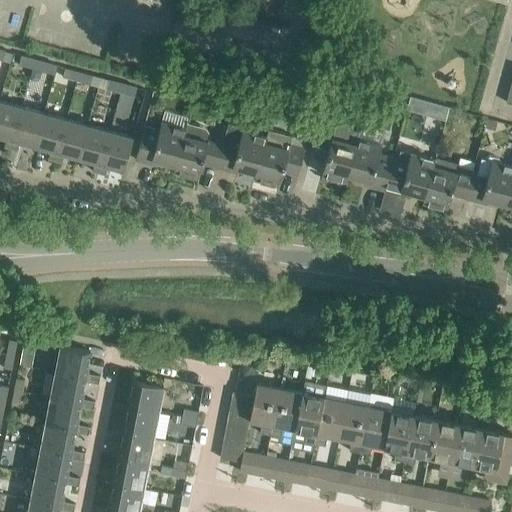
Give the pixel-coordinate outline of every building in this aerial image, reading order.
[(32,69),(35,59),(21,55),(18,65),(32,69)] [(47,72),(49,63),(35,59),(32,69),(41,71),(47,72)] [(76,81),(79,71),(65,67),(62,77),(76,81)] [(32,69),(30,76),(32,79),(36,80),(39,78),(41,71),(32,69)] [(91,85),(93,75),(79,71),(76,81),(91,85)] [(120,93),(123,83),(109,80),(106,89),(120,93)] [(327,82),(323,98),(333,101),(340,97),(342,87),(327,82)] [(134,97),(137,87),(123,83),(120,93),(134,97)] [(411,98),(408,110),(420,113),(423,101),(423,100),(411,97),(411,98)] [(11,148),(22,106),(0,100),(0,135),(6,137),(4,146),(11,148)] [(35,145),(44,112),(22,106),(11,148),(17,150),(20,141),(35,145)] [(55,160),(66,118),(44,112),(35,145),(50,149),(48,158),(55,160)] [(230,117),(227,128),(216,167),(232,171),(233,166),(256,173),(267,136),(243,130),(245,121),(230,117)] [(79,157),(88,124),(66,118),(55,160),(61,162),(64,153),(79,157)] [(174,171),(186,129),(161,122),(159,131),(144,127),(141,140),(135,159),(151,163),(152,159),(175,165),(173,171),(174,171)] [(216,167),(227,128),(223,126),(220,139),(212,137),(212,135),(207,127),(188,122),(186,129),(174,171),(198,177),(202,163),(216,167)] [(99,172),(110,130),(88,124),(79,157),(94,161),(92,170),(99,172)] [(345,181),(358,138),(357,138),(359,132),(335,124),(332,133),(318,129),(316,136),(311,156),(325,160),(321,174),(345,181)] [(297,175),(303,155),(305,148),(291,144),(293,136),(269,129),(267,136),(256,173),(254,178),(279,185),(283,171),(297,175)] [(124,169),(129,150),(133,137),(110,130),(99,172),(105,174),(108,165),(124,169)] [(384,190),(394,158),(379,154),(382,145),(358,138),(345,181),(346,181),(348,175),(370,181),(369,186),(384,190)] [(423,202),(435,159),(401,150),(398,159),(394,158),(384,190),(400,194),(401,190),(424,196),(422,202),(423,202)] [(504,210),(511,180),(511,166),(502,164),(500,159),(490,156),(487,159),(481,158),(477,172),(473,171),(466,198),(481,202),(482,198),(505,204),(503,210),(504,210)] [(466,198),(473,171),(470,170),(473,161),(460,158),(458,167),(456,172),(448,169),(449,165),(446,161),(436,158),(435,160),(435,159),(423,202),(447,209),(451,194),(466,198)] [(15,355),(17,341),(10,339),(7,354),(15,355)] [(61,345),(56,371),(85,377),(84,381),(99,383),(100,375),(86,373),(90,351),(61,345)] [(12,370),(15,355),(7,354),(4,368),(12,370)] [(307,367),(305,374),(311,375),(313,368),(313,365),(307,364),(307,367)] [(81,398),(84,381),(85,377),(56,371),(51,397),(80,402),(79,406),(94,409),(95,401),(81,398)] [(16,378),(14,390),(23,392),(26,380),(16,378)] [(133,379),(128,406),(158,411),(163,385),(133,379)] [(245,380),(243,393),(254,395),(257,383),(245,380)] [(270,435),(280,387),(257,383),(254,395),(250,420),(262,422),(260,433),(270,435)] [(0,399),(6,401),(9,386),(1,385),(0,388),(0,399)] [(295,429),(302,392),(280,387),(270,435),(281,437),(283,426),(295,429)] [(21,403),(23,392),(14,390),(12,402),(21,403)] [(248,428),(250,420),(254,395),(243,393),(233,391),(226,424),(248,428)] [(315,444),(324,396),(302,392),(295,429),(307,431),(305,442),(315,444)] [(339,438),(347,401),(324,396),(315,444),(325,446),(327,435),(339,438)] [(76,424),(79,406),(80,402),(51,397),(46,422),(75,428),(75,432),(89,434),(90,426),(76,424)] [(360,452),(369,405),(347,401),(339,438),(351,440),(349,450),(360,452)] [(384,446),(391,409),(369,405),(360,452),(370,454),(372,444),(384,446)] [(153,437),(158,411),(128,406),(123,431),(153,437)] [(197,419),(199,411),(184,408),(183,416),(197,419)] [(404,461),(414,414),(391,409),(384,446),(396,449),(394,459),(404,461)] [(429,455),(436,418),(414,414),(404,461),(415,463),(417,453),(429,455)] [(196,426),(197,419),(183,416),(181,424),(196,426)] [(449,470),(459,423),(436,418),(429,455),(441,458),(439,468),(449,470)] [(71,449),(75,432),(75,428),(46,422),(41,448),(70,453),(69,457),(84,460),(85,452),(71,449)] [(474,464),(481,427),(459,423),(449,470),(459,472),(462,462),(474,464)] [(246,439),(248,428),(226,424),(224,435),(246,439)] [(511,450),(511,433),(481,427),(474,464),(485,466),(483,477),(486,477),(506,481),(511,450)] [(148,462),(153,437),(123,431),(118,457),(148,462)] [(244,450),(246,439),(224,435),(222,446),(244,450)] [(269,445),(267,455),(274,456),(276,447),(269,445)] [(241,461),(244,450),(222,446),(220,457),(241,461)] [(66,475),(69,457),(70,453),(41,448),(36,473),(65,479),(65,483),(79,486),(80,478),(66,475)] [(248,472),(252,452),(244,450),(241,461),(239,470),(248,472)] [(143,488),(148,462),(118,457),(113,482),(143,488)] [(189,462),(164,457),(163,465),(187,470),(189,462)] [(285,479),(288,464),(289,459),(279,457),(275,478),(285,479)] [(293,481),(297,461),(289,459),(288,464),(285,479),(293,481)] [(329,488),(332,472),(333,468),(311,464),(307,484),(329,488)] [(186,477),(187,470),(163,465),(161,473),(171,475),(186,477)] [(352,493),(356,472),(333,468),(332,472),(329,488),(352,493)] [(61,500),(65,483),(65,479),(36,473),(31,499),(60,504),(60,508),(74,511),(75,503),(61,500)] [(374,497),(377,481),(378,477),(369,475),(365,495),(374,497)] [(383,499),(387,479),(378,477),(377,481),(374,497),(383,499)] [(130,511),(138,511),(143,488),(113,482),(109,508),(130,511)] [(419,506),(422,490),(423,486),(414,484),(410,504),(419,506)] [(427,508),(432,487),(423,486),(422,490),(419,506),(427,508)] [(464,511),(467,499),(468,495),(458,493),(454,511),(464,511)] [(473,511),(476,496),(468,495),(467,499),(464,511),(473,511)] [(58,511),(60,508),(60,504),(31,499),(27,511),(58,511)]
